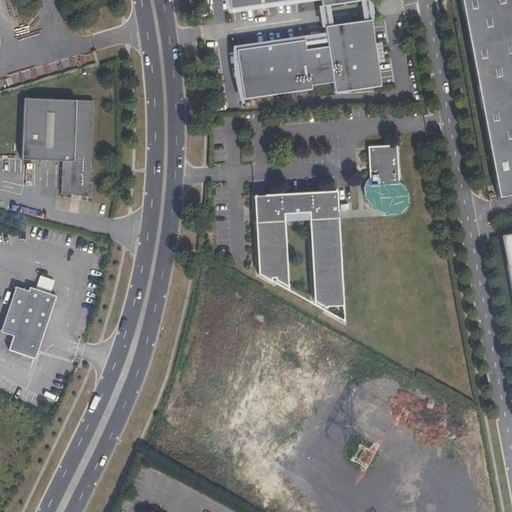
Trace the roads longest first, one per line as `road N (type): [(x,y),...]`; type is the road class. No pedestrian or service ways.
road 1 (tertiary): [(140,0),(156,106),(151,218),(124,341),(47,511)]
road 2 (tertiary): [(75,511),(145,349),(171,223),(177,116),(162,0)]
road 3 (unclassified): [(511,452),(428,0)]
road 4 (unknown): [(396,8),(407,76),(406,88),(391,96),(308,95),(292,21)]
road 5 (unknown): [(0,359),(37,372),(64,292),(50,265),(0,248)]
road 6 (unknown): [(292,21),(229,29),(238,100)]
